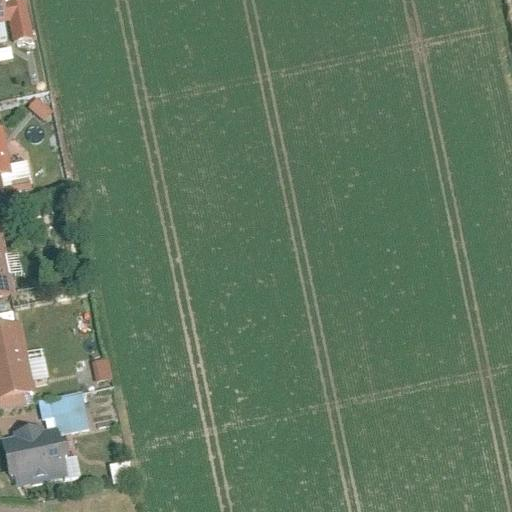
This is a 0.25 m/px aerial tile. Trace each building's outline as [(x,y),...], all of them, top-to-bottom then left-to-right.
[(2,0),(0,0),(0,29),(7,28),(11,49),(25,46),(18,13),(5,15),(2,0)] [(0,155),(0,191),(0,194),(31,188),(27,166),(3,171),(0,155)] [(6,258),(7,277),(19,277),(18,258),(6,258)] [(17,328),(0,331),(0,403),(31,397),(17,328)] [(55,431),(0,443),(0,458),(7,492),(66,479),(55,431)] [(108,467),(111,488),(132,485),(130,465),(108,467)]
